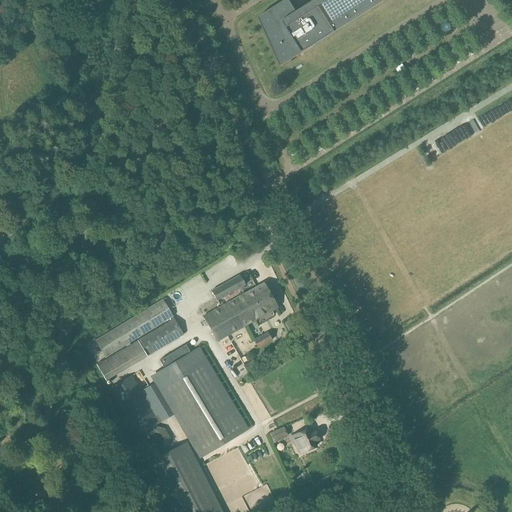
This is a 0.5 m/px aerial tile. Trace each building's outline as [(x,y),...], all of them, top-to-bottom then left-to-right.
[(289,0),(284,0),(258,17),(280,66),(302,53),(312,69),(318,66),(358,41),(349,27),(308,52),(307,50),(388,0),(314,0),(296,12),(289,0)] [(239,276),(211,292),(217,301),(244,285),(239,276)] [(263,283),(203,316),(217,341),(277,308),(263,283)] [(105,357),(173,316),(163,299),(95,340),(105,357)] [(139,339),(148,355),(183,334),(174,319),(139,339)] [(267,333),(254,340),(258,348),(272,340),(267,333)] [(118,370),(146,354),(138,340),(96,364),(105,380),(120,372),(118,370)] [(206,453),(246,429),(198,349),(191,353),(186,344),(159,360),(170,378),(161,383),(159,380),(141,391),(131,375),(110,388),(138,435),(173,414),(190,443),(198,455),(205,452),(206,453)] [(253,360),(243,366),(247,372),(257,367),(253,360)] [(270,434),(273,442),(287,436),(283,428),(270,434)] [(315,431),(310,433),(307,429),(292,437),(300,454),(316,446),(314,442),(319,440),(315,431)] [(222,511),(187,443),(149,462),(174,511),(222,511)]
